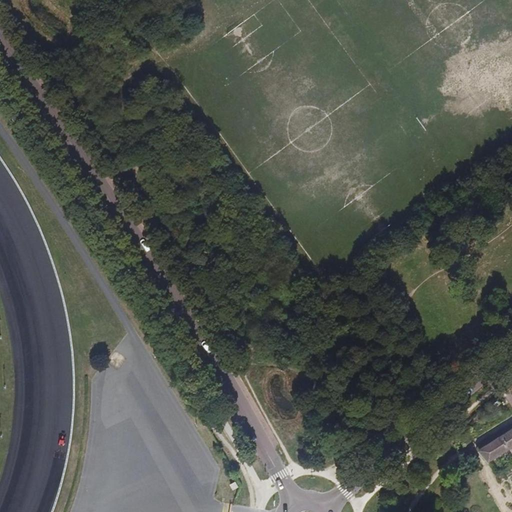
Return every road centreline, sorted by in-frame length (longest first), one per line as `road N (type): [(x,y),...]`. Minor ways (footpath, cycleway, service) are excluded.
road 1 (tertiary): [(0,44),(213,359),(294,503)]
road 2 (unknown): [(0,101),(239,462),(251,511)]
road 3 (unknown): [(34,511),(53,399),(41,313),(0,219)]
road 4 (unclassified): [(511,352),(324,507)]
road 5 (unknown): [(344,465),(511,320)]
